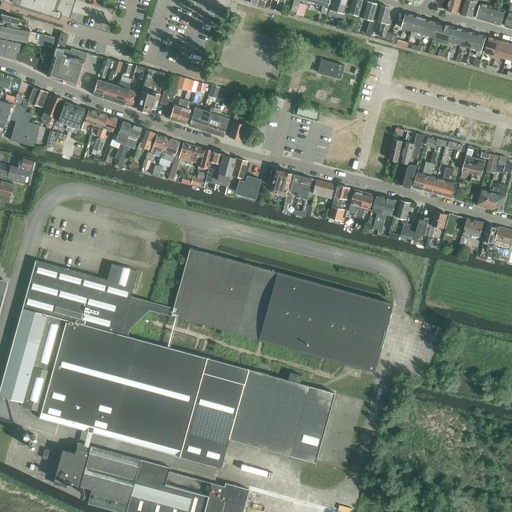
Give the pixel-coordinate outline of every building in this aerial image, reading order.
[(15,0),(15,1),(41,9),(40,12),(59,18),(60,15),(69,18),(74,0),(15,0)] [(277,0),(276,7),(282,8),(284,0),(277,0)] [(293,0),(291,10),(296,12),(298,5),(299,0),(293,0)] [(306,0),(322,4),(323,5),(320,12),(327,14),(328,13),(329,9),(329,7),(329,6),(331,0),(306,0)] [(346,0),(331,0),(329,6),(329,7),(329,9),(328,13),(327,14),(344,19),(346,13),(346,12),(344,11),(346,0)] [(360,17),(358,16),(358,14),(361,6),(362,0),(349,0),(346,12),(346,13),(355,15),(350,29),(356,31),(357,28),(360,17)] [(377,4),(365,0),(360,17),(370,20),(367,32),(370,34),(374,21),(372,21),(377,4)] [(461,0),(449,0),(447,10),(458,13),(461,0)] [(478,0),(463,0),(460,13),(473,17),(478,2),(478,0)] [(488,22),(493,6),(481,3),(476,18),(488,22)] [(390,8),(379,4),(374,20),(381,22),(377,34),(381,35),(381,38),(384,39),(388,24),(385,23),(390,8)] [(305,7),(298,5),(296,12),(295,14),(303,16),(305,7)] [(506,10),(493,6),(488,22),(501,25),(506,10)] [(0,15),(0,36),(26,42),(52,48),(54,37),(28,31),(29,28),(24,27),(26,21),(1,13),(0,15)] [(412,31),(417,16),(406,13),(402,28),(412,31)] [(422,34),(427,19),(417,16),(412,31),(410,36),(421,39),(423,34),(422,34)] [(422,34),(423,34),(434,37),(438,22),(427,19),(422,34)] [(434,37),(449,42),(454,27),(454,26),(454,27),(439,22),(438,22),(434,37)] [(461,45),(465,30),(454,27),(449,42),(461,45)] [(471,48),(475,33),(465,30),(461,45),(471,48)] [(57,44),(64,46),(68,35),(61,33),(57,44)] [(479,34),(475,33),(471,48),(477,50),(476,55),(479,56),(480,57),(482,51),(486,36),(484,36),(479,34)] [(494,58),(500,40),(489,37),(485,52),(491,54),(490,57),(494,58)] [(15,59),(21,43),(0,38),(0,53),(4,53),(4,56),(15,58),(15,59)] [(398,40),(396,44),(407,47),(408,43),(409,42),(398,39),(398,40)] [(506,58),(510,43),(500,40),(494,58),(499,59),(500,57),(506,58)] [(51,60),(47,73),(46,76),(77,86),(88,54),(72,49),(71,51),(63,49),(63,50),(55,47),(54,52),(51,60)] [(16,59),(47,73),(51,60),(19,52),(18,52),(16,59)] [(99,74),(105,75),(108,67),(112,68),(113,65),(114,60),(104,57),(99,74)] [(318,72),(334,76),(334,77),(340,79),(344,65),(338,63),(321,59),(318,72)] [(472,65),(479,67),(481,60),(474,59),(472,65)] [(112,70),(119,72),(122,62),(114,60),(112,70)] [(122,74),(128,76),(131,65),(125,63),(122,74)] [(144,80),(147,69),(136,66),(134,71),(140,73),(138,79),(144,80)] [(147,69),(144,80),(136,108),(153,113),(165,73),(147,68),(147,69)] [(0,87),(3,88),(18,92),(21,81),(21,80),(0,73),(0,87)] [(178,83),(187,85),(189,78),(185,77),(180,76),(178,83)] [(189,78),(187,85),(186,90),(195,92),(197,85),(196,85),(197,81),(189,78)] [(93,95),(103,98),(108,82),(98,79),(93,95)] [(18,92),(17,93),(26,95),(30,85),(23,82),(21,80),(21,81),(18,92)] [(123,104),(124,104),(129,89),(131,84),(120,80),(119,84),(119,85),(114,101),(121,103),(123,104)] [(103,98),(114,101),(119,85),(108,82),(103,98)] [(204,92),(206,84),(199,82),(198,82),(198,83),(197,88),(197,89),(196,90),(204,92)] [(216,96),(217,96),(219,87),(211,85),(208,95),(216,97),(216,96)] [(32,86),(27,100),(26,101),(28,102),(41,107),(47,92),(32,86)] [(217,96),(225,98),(228,89),(222,87),(222,88),(219,87),(217,96)] [(160,103),(171,106),(175,91),(164,88),(160,103)] [(129,89),(124,104),(135,108),(140,92),(129,89)] [(233,90),(228,89),(225,98),(235,101),(238,91),(233,89),(233,90)] [(17,93),(14,104),(21,106),(22,106),(24,99),(26,95),(17,93)] [(41,117),(42,119),(53,124),(63,99),(50,93),(41,117)] [(0,116),(15,121),(10,140),(33,146),(39,125),(28,122),(31,113),(25,111),(26,107),(22,106),(14,104),(0,99),(0,116)] [(169,119),(177,121),(184,100),(180,99),(178,106),(173,104),(169,119)] [(184,100),(177,121),(185,124),(192,102),(184,100)] [(58,113),(53,125),(66,130),(74,133),(75,133),(84,109),(83,108),(78,107),(74,105),(73,103),(69,102),(68,103),(64,101),(60,113),(58,113)] [(315,119),(318,109),(299,103),(296,114),(315,119)] [(188,125),(197,127),(203,109),(195,106),(188,125)] [(197,127),(205,130),(212,112),(213,108),(210,107),(208,111),(203,109),(197,127)] [(87,122),(93,125),(98,112),(88,108),(81,129),(84,131),(87,122)] [(96,135),(100,136),(107,115),(98,112),(93,125),(99,127),(96,135)] [(205,130),(214,133),(220,115),(212,112),(205,130)] [(228,137),(234,138),(234,140),(237,141),(239,140),(240,140),(245,125),(237,122),(240,114),(235,113),(228,137)] [(107,115),(100,136),(103,138),(106,129),(112,131),(117,119),(107,115)] [(220,115),(214,133),(222,136),(229,118),(220,115)] [(119,159),(132,125),(122,121),(115,140),(121,142),(115,158),(119,159)] [(141,128),(132,125),(119,159),(123,161),(128,146),(134,148),(141,128)] [(137,147),(132,160),(136,162),(141,148),(142,147),(149,149),(155,133),(147,130),(146,131),(143,130),(138,146),(137,147)] [(400,161),(410,163),(411,158),(418,159),(424,135),(417,133),(414,144),(405,142),(400,161)] [(153,154),(161,157),(168,138),(157,134),(150,153),(151,153),(154,153),(153,154)] [(168,138),(161,157),(172,161),(179,142),(168,138)] [(389,158),(399,161),(403,141),(393,139),(389,158)] [(200,159),(199,163),(199,164),(208,167),(212,151),(183,143),(180,153),(188,155),(187,158),(190,159),(191,156),(200,159)] [(0,159),(8,162),(9,155),(10,153),(0,150),(0,159)] [(203,187),(214,189),(223,155),(223,154),(212,151),(203,187)] [(500,156),(491,154),(487,170),(495,172),(500,156)] [(223,155),(214,189),(216,190),(216,192),(224,194),(234,158),(223,155)] [(423,190),(433,193),(438,177),(432,176),(437,156),(433,155),(431,161),(427,174),(423,190)] [(462,171),(472,174),(476,158),(471,157),(466,155),(462,171)] [(0,173),(0,174),(28,182),(34,160),(23,156),(19,168),(3,164),(0,162),(0,173)] [(247,161),(235,158),(230,175),(228,180),(234,181),(235,176),(242,178),(247,161)] [(476,158),(472,174),(482,176),(486,160),(476,158)] [(143,167),(149,169),(152,161),(146,159),(143,167)] [(413,187),(423,190),(427,174),(431,163),(430,162),(426,161),(423,173),(417,172),(413,187)] [(156,175),(158,176),(161,167),(155,164),(151,174),(156,175)] [(403,186),(410,188),(417,166),(411,164),(409,166),(403,186)] [(433,193),(443,195),(451,169),(446,167),(443,179),(438,177),(433,193)] [(451,169),(443,195),(454,198),(458,183),(452,181),(455,170),(451,169)] [(272,191),(287,195),(292,175),(291,174),(291,175),(286,174),(287,173),(286,173),(285,173),(284,171),(280,170),(278,171),(277,171),(278,171),(277,170),(272,191)] [(295,174),(291,190),(299,192),(304,177),(295,174)] [(241,195),(255,198),(260,179),(246,175),(245,181),(238,179),(234,195),(241,197),(241,195)] [(312,179),(304,177),(300,192),(299,192),(298,197),(305,199),(307,199),(308,196),(312,179)] [(0,200),(8,203),(10,198),(12,198),(14,189),(13,188),(14,184),(0,179),(0,200)] [(335,185),(317,180),(315,189),(314,194),(316,194),(320,195),(319,199),(320,200),(324,201),(325,200),(326,196),(332,198),(335,185)] [(486,208),(494,210),(501,184),(495,183),(493,190),(491,189),(490,192),(486,208)] [(501,184),(494,210),(502,212),(507,193),(505,193),(506,186),(501,184)] [(338,185),(333,201),(342,204),(343,199),(347,200),(350,189),(338,185)] [(476,205),(486,208),(490,192),(481,189),(476,205)] [(354,214),(359,215),(365,192),(355,190),(351,204),(357,206),(354,214)] [(365,192),(359,215),(362,216),(363,217),(365,208),(371,210),(375,195),(365,192)] [(374,226),(379,228),(382,213),(386,198),(376,195),(373,211),(378,212),(377,219),(376,219),(374,226)] [(382,213),(379,228),(378,232),(382,233),(387,214),(392,216),(396,200),(386,198),(382,213)] [(396,216),(403,218),(402,223),(404,224),(403,227),(405,227),(402,238),(413,240),(417,226),(408,224),(410,217),(407,216),(411,203),(400,200),(396,216)] [(344,210),(341,209),(342,204),(333,201),(329,217),(341,220),(342,221),(342,218),(344,210)] [(436,211),(435,211),(431,225),(428,236),(426,244),(431,246),(434,237),(431,236),(434,226),(443,228),(447,214),(442,212),(441,211),(438,210),(436,211)] [(449,214),(445,231),(454,233),(458,216),(449,214)] [(429,218),(421,216),(414,241),(418,242),(420,234),(428,236),(431,225),(428,224),(429,218)] [(464,232),(480,237),(484,223),(467,218),(464,232)] [(482,241),(493,243),(498,227),(493,226),(492,225),(490,224),(488,225),(487,225),(482,241)] [(495,244),(509,247),(510,244),(511,244),(511,230),(500,227),(495,244)] [(170,315),(208,326),(373,371),(391,304),(189,248),(179,283),(170,315)] [(257,371),(131,337),(119,334),(137,271),(111,264),(107,280),(36,260),(0,390),(0,395),(22,401),(21,405),(41,411),(39,418),(86,430),(91,432),(220,467),(228,438),(314,462),(333,392),(299,383),(301,375),(289,372),(287,380),(268,374),(270,367),(259,363),(257,371)] [(91,432),(86,430),(84,436),(82,444),(87,445),(89,437),(91,432)] [(242,511),(249,489),(225,483),(224,486),(208,482),(169,471),(170,468),(87,445),(82,444),(77,443),(74,453),(63,450),(57,469),(49,467),(48,471),(56,473),(54,483),(65,487),(66,483),(91,489),(88,503),(121,511),(242,511)] [(42,474),(40,477),(41,480),(45,483),(49,482),(51,479),(51,477),(51,475),(49,473),(47,472),(44,473),(42,474)]
